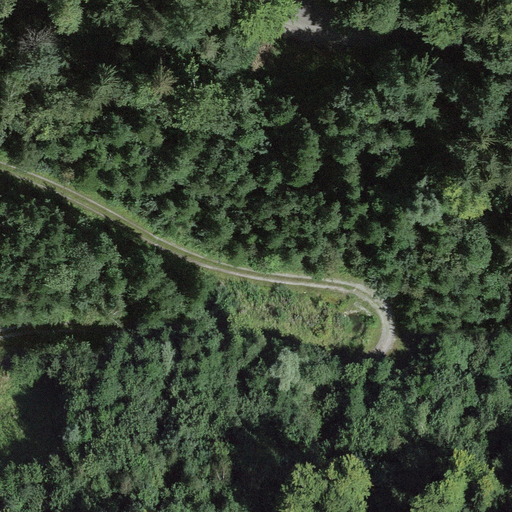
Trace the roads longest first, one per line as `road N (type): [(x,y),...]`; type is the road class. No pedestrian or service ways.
road 1 (track): [(0,336),(53,326),(166,331),(362,368),(388,350),(389,311),(362,288),(197,264),(0,172)]
road 2 (unclassified): [(249,0),(381,25),(493,67),(511,82)]
